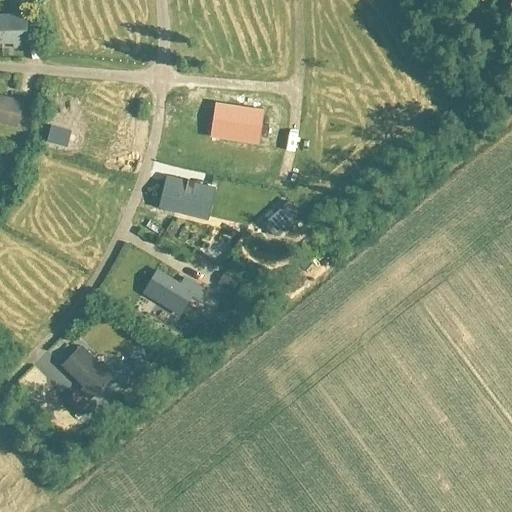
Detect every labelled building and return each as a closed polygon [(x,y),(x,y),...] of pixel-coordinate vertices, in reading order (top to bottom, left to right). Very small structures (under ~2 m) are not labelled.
[(25,48),(24,12),(12,12),(12,17),(0,17),(0,43),(13,43),(13,48),(25,48)] [(0,123),(15,127),(20,103),(0,98),(0,123)] [(263,110),(215,99),(207,130),(256,141),(263,110)] [(46,143),(66,148),(70,132),(51,127),(46,143)] [(213,191),(164,178),(156,210),(205,223),(213,191)] [(179,288),(157,274),(144,294),(179,315),(190,298),(197,302),(202,292),(183,281),(179,288)] [(102,370),(80,349),(62,367),(83,388),(80,392),(89,401),(114,375),(105,366),(102,370)]
